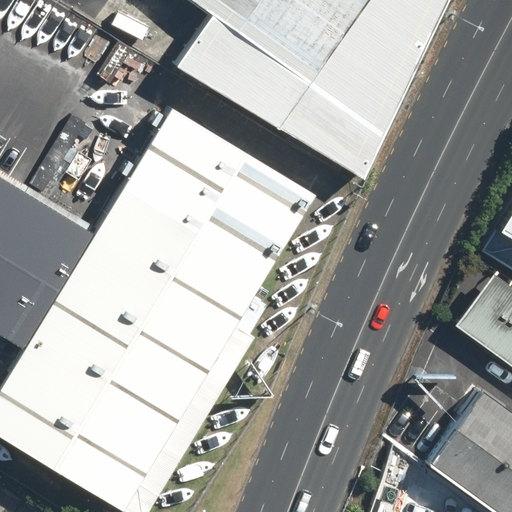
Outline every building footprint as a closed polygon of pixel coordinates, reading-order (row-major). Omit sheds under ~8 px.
[(198,0),(210,8),(175,61),(367,176),(444,0),(198,0)] [(0,172),(0,331),(21,344),(0,378),(0,432),(132,511),(142,511),(251,333),(233,323),(311,190),(165,103),(93,228),(0,172)] [(511,196),(492,229),(511,241),(511,196)] [(511,371),(511,289),(483,269),(444,323),(511,371)] [(511,511),(511,417),(472,388),(418,462),(487,511),(511,511)]
